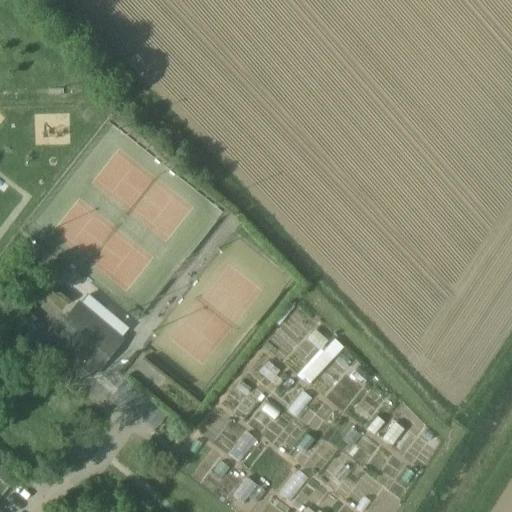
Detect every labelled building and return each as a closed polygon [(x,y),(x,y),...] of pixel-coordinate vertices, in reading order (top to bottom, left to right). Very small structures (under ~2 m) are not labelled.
[(52,339),(92,372),(119,340),(78,307),(52,339)] [(305,339),(317,350),(324,342),(313,331),(305,339)] [(308,383),(340,347),(329,338),(298,374),(308,383)] [(390,446),(400,429),(389,423),(380,440),(390,446)] [(237,462),(253,440),(243,433),(227,455),(237,462)]
